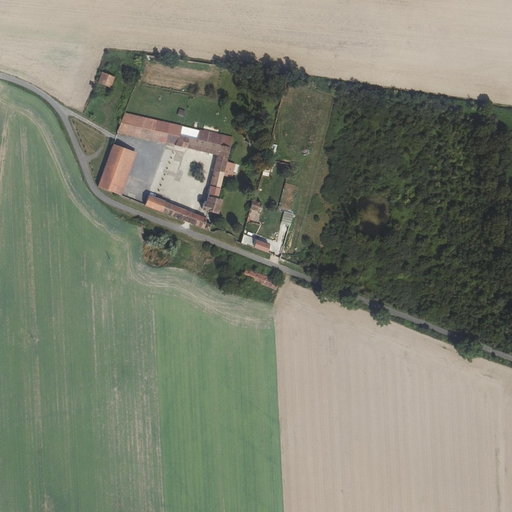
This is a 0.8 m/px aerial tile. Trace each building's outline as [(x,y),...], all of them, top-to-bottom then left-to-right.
[(105,78),(95,103),(107,106),(122,67),(113,63),(111,64),(105,78)] [(119,133),(172,147),(179,128),(126,115),(119,133)] [(202,210),(216,214),(220,201),(217,201),(232,141),(179,128),(172,147),(218,158),(207,202),(204,201),(202,210)] [(134,156),(113,147),(98,186),(99,187),(119,195),(134,156)] [(145,205),(161,211),(165,202),(149,196),(145,205)] [(257,208),(259,202),(255,200),(251,200),(248,209),(258,212),(259,209),(257,208)] [(171,204),(165,202),(161,211),(167,213),(171,204)] [(188,211),(171,204),(167,213),(185,220),(188,211)] [(193,213),(188,211),(185,220),(189,221),(193,213)] [(290,226),(293,214),(283,212),(281,224),(290,226)] [(206,218),(193,213),(189,221),(208,229),(210,224),(212,224),(215,217),(208,214),(206,218)] [(238,241),(264,250),(267,244),(247,236),(247,237),(240,235),(238,241)] [(275,275),(276,274),(244,263),(243,264),(241,264),(240,267),(242,268),(241,271),(272,283),(274,278),(276,279),(277,276),(275,275)] [(235,273),(231,285),(235,286),(240,275),(235,273)] [(271,300),(275,288),(271,287),(267,298),(271,300)]
